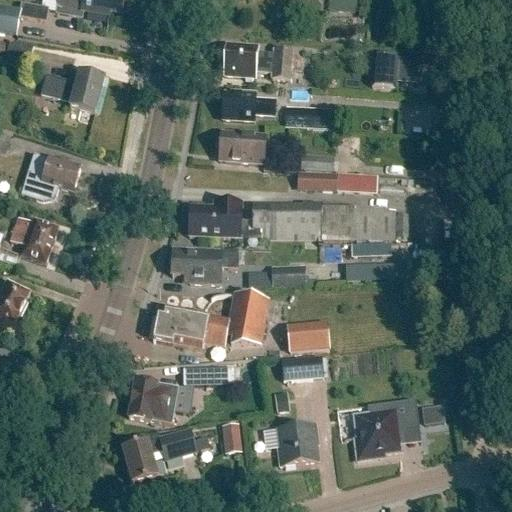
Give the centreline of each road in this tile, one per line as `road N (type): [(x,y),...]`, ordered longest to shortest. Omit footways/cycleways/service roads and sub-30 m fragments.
road 1 (secondary): [(34,508),(103,340),(174,99),(187,0)]
road 2 (track): [(437,0),(485,468)]
road 3 (unclassified): [(319,511),(485,468)]
